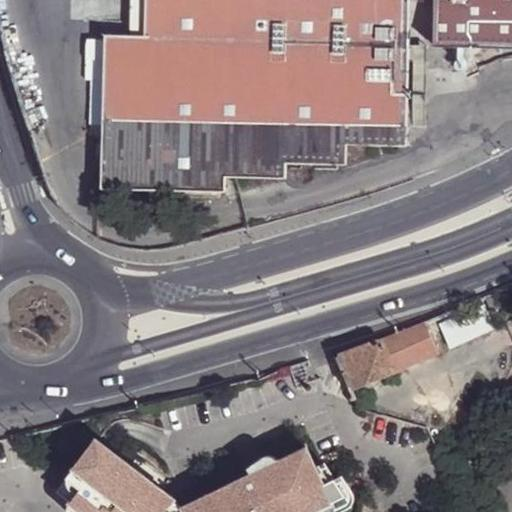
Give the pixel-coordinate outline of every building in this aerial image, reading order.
[(511,0),(148,0),(148,36),(107,34),(103,187),(228,191),(229,177),(290,177),(289,165),(349,164),(349,145),(409,146),(411,90),(412,0),(435,0),(435,48),(511,49),(511,0)] [(494,295),(484,299),(489,312),(499,308),(494,295)] [(484,308),(440,327),(451,351),(495,332),(484,308)] [(429,322),(340,355),(356,393),(398,375),(397,373),(441,353),(429,322)] [(452,433),(446,430),(441,438),(446,441),(452,433)] [(55,494),(79,511),(324,511),(349,501),(338,484),(329,488),(321,471),(323,470),(314,451),(250,478),(249,477),(235,483),(236,484),(181,508),(172,501),(174,499),(94,440),(55,494)] [(349,501),(324,511),(352,511),(354,511),(356,509),(357,506),(357,502),(356,499),(345,481),(338,484),(349,501)]
